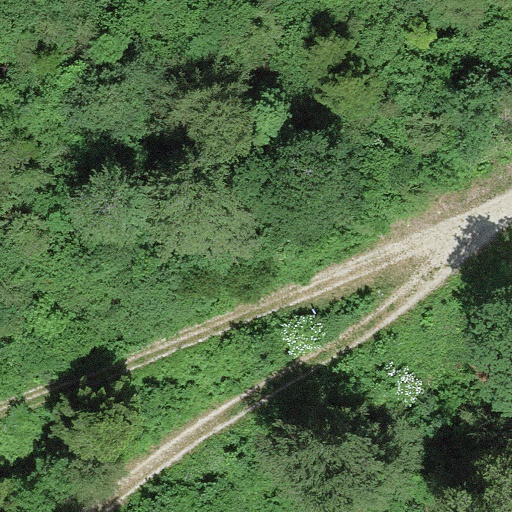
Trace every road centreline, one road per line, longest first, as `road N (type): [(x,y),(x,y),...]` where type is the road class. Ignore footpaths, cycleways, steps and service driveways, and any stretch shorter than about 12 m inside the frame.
road 1 (track): [(511,210),(0,418)]
road 2 (track): [(109,511),(186,450),(511,229)]
